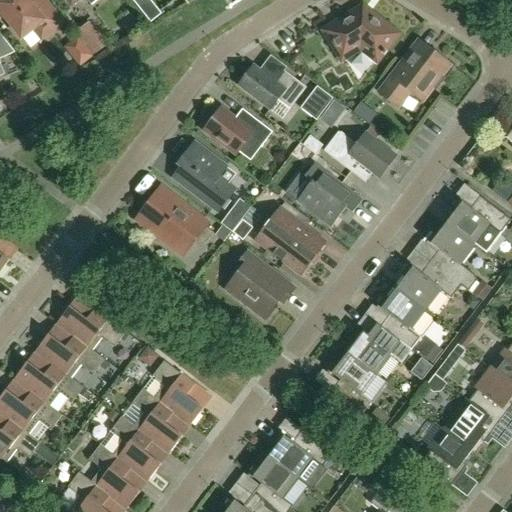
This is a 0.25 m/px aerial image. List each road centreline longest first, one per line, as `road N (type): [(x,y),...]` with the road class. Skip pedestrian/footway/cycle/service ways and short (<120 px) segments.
road 1 (residential): [(172,511),(511,67)]
road 2 (residential): [(301,0),(209,59),(0,336)]
